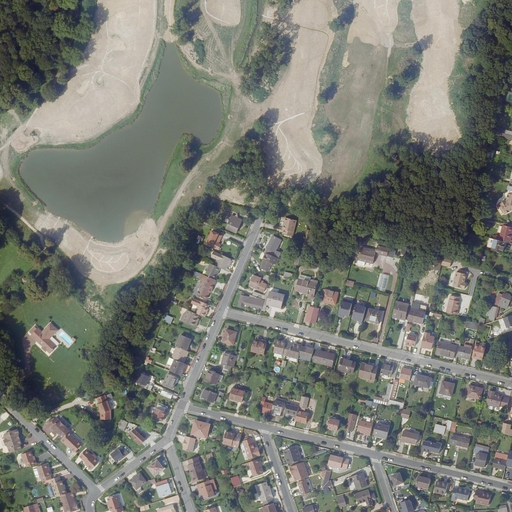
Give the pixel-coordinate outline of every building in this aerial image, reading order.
[(511,192),(511,193),(509,201),(508,200),(503,203),(504,205),(500,207),(504,214),(508,211),(509,213),(511,210),(511,192)] [(241,233),(247,219),(237,215),(231,228),(241,233)] [(288,233),(299,236),(302,220),(290,217),(288,228),(289,229),(288,233)] [(508,241),(510,242),(511,242),(511,237),(511,226),(506,225),(505,225),(502,236),(498,234),(497,238),(501,240),(504,240),(508,241)] [(218,230),(216,235),(225,239),(227,234),(218,230)] [(277,234),(270,252),(271,252),(279,255),(287,238),(277,234)] [(226,243),(223,242),(225,239),(216,235),(212,243),(223,248),(226,243)] [(508,241),(504,240),(501,240),(497,238),(492,237),(490,246),(495,247),(494,250),(505,253),(507,247),(508,241)] [(306,255),(311,256),(315,244),(309,242),(306,255)] [(379,250),(365,246),(362,258),(377,262),(379,254),(390,256),(392,249),(380,246),(379,250)] [(230,269),(235,258),(218,249),(215,256),(222,260),(220,265),(225,267),(230,269)] [(277,261),(281,263),(284,257),(279,255),(271,252),(268,257),(269,258),(265,266),(273,269),(277,261)] [(447,256),(445,264),(453,266),(455,258),(447,256)] [(446,259),(440,258),(438,269),(443,270),(446,259)] [(222,274),(225,267),(220,265),(215,263),(210,274),(219,278),(221,274),(222,274)] [(456,285),(468,288),(469,282),(467,282),(470,274),(460,271),(456,285)] [(206,283),(201,294),(210,298),(211,295),(213,295),(214,292),(216,288),(217,289),(219,284),(218,283),(220,279),(219,278),(210,274),(209,273),(206,278),(204,282),(206,283)] [(268,279),(265,278),(266,276),(258,274),(255,284),(269,290),(271,283),(267,281),(268,279)] [(389,291),(392,278),(385,276),(382,289),(389,291)] [(300,292),(317,297),(322,280),(318,279),(317,281),(315,280),(304,278),(303,278),(300,292)] [(339,304),(343,292),(328,288),(325,300),(339,304)] [(278,302),(280,303),(283,293),(275,291),(273,299),(272,303),(277,304),(278,302)] [(269,299),(269,298),(255,293),(254,295),(246,294),(243,304),(248,306),(249,303),(267,307),(269,299)] [(283,293),(280,303),(287,304),(289,294),(283,293)] [(511,301),(511,294),(511,295),(508,293),(507,293),(506,294),(502,293),(499,299),(503,301),(502,304),(510,307),(511,301)] [(463,297),(454,295),(450,312),(460,314),(463,301),(462,301),(463,297)] [(200,312),(204,313),(210,316),(213,308),(214,304),(199,297),(197,302),(203,304),(200,312)] [(356,301),(346,298),(342,316),(346,317),(347,315),(353,316),(356,301)] [(408,318),(412,319),(415,307),(416,304),(402,301),(397,317),(407,320),(408,318)] [(431,306),(416,303),(416,304),(415,307),(412,319),(427,323),(431,306)] [(370,306),(359,304),(356,319),(366,321),(370,306)] [(310,320),(315,321),(318,306),(314,305),(310,320)] [(501,315),(502,306),(497,306),(495,305),(494,314),(501,315)] [(323,307),(318,306),(315,321),(319,322),(323,307)] [(202,322),(200,321),(202,317),(204,313),(200,312),(192,308),(190,313),(188,312),(186,319),(200,325),(202,322)] [(371,321),(383,325),(386,312),(374,309),(371,321)] [(181,318),(170,313),(168,319),(178,323),(181,318)] [(506,328),(511,326),(511,314),(503,318),(506,328)] [(482,323),(470,320),(468,326),(480,329),(482,323)] [(58,332),(50,324),(42,332),(38,329),(29,338),(36,344),(37,343),(42,348),(41,349),(45,353),(46,352),(50,355),(57,347),(50,340),(58,332)] [(228,341),(238,344),(241,331),(231,329),(228,341)] [(429,348),(435,349),(439,334),(428,331),(424,347),(429,348)] [(418,346),(421,336),(412,333),(409,344),(413,345),(413,344),(418,346)] [(186,334),(181,345),(182,345),(191,350),(196,339),(186,334)] [(295,343),(282,339),(279,352),(292,355),(295,343)] [(269,354),(271,343),(259,340),(256,351),(269,354)] [(460,358),(461,356),(463,346),(443,341),(440,353),(460,358)] [(304,358),(305,354),(307,346),(295,343),(292,355),(304,358)] [(305,354),(316,357),(319,347),(307,344),(307,346),(305,354)] [(180,358),(189,362),(194,351),(191,350),(182,345),(177,357),(180,358)] [(486,358),(489,347),(479,345),(476,357),(480,358),(480,357),(486,358)] [(464,346),(463,346),(461,356),(473,360),(475,349),(464,346)] [(339,355),(326,351),(327,350),(322,349),(318,360),(331,364),(331,362),(337,364),(339,355)] [(235,374),(237,366),(239,354),(230,352),(227,364),(230,365),(227,371),(235,374)] [(175,356),(171,368),(175,370),(180,358),(177,357),(175,356)] [(344,356),(340,371),(345,372),(349,374),(350,371),(343,370),(346,359),(353,360),(354,358),(351,358),(344,356)] [(175,370),(186,375),(191,363),(189,362),(180,358),(175,370)] [(356,373),(359,362),(353,360),(346,359),(343,370),(350,371),(356,373)] [(389,374),(390,374),(393,361),(388,360),(384,374),(386,375),(387,374),(389,374)] [(395,376),(398,363),(393,361),(390,374),(389,374),(395,376)] [(379,379),(382,367),(370,364),(367,363),(364,375),(379,379)] [(414,380),(416,370),(406,368),(404,377),(409,379),(414,380)] [(210,379),(220,382),(224,373),(214,369),(210,379)] [(178,388),(183,377),(173,372),(168,383),(178,388)] [(152,384),(153,382),(155,376),(149,373),(147,376),(150,377),(147,383),(152,384)] [(433,388),(436,378),(428,375),(427,377),(420,374),(417,384),(433,388)] [(156,389),(158,384),(153,382),(152,384),(147,383),(150,377),(147,376),(144,375),(141,382),(156,389)] [(454,394),(443,391),(445,379),(443,379),(439,393),(454,397),(454,394)] [(445,379),(443,391),(454,394),(457,382),(445,379)] [(394,397),(396,390),(397,385),(393,384),(390,396),(387,395),(386,398),(384,397),(383,402),(392,405),(393,400),(394,397)] [(470,395),(483,399),(486,388),(472,384),(470,395)] [(207,396),(212,398),(215,389),(210,387),(207,396)] [(248,401),(250,395),(251,391),(238,387),(235,397),(248,401)] [(219,401),(222,392),(215,389),(212,398),(219,401)] [(489,404),(502,407),(503,406),(510,408),(511,398),(505,397),(505,396),(497,394),(498,392),(492,390),(489,404)] [(107,411),(105,411),(105,416),(115,418),(117,409),(109,392),(101,396),(103,401),(102,402),(105,406),(107,411)] [(268,411),(276,413),(279,403),(270,401),(271,396),(268,396),(266,404),(269,404),(268,411)] [(311,406),(313,400),(306,398),(305,404),(311,406)] [(280,400),(279,403),(276,413),(281,414),(282,409),(286,410),(289,402),(280,400)] [(159,416),(167,420),(173,405),(164,401),(159,416)] [(290,412),(302,415),(303,410),(304,406),(292,403),(290,412)] [(414,410),(407,408),(405,416),(412,418),(414,410)] [(311,422),(314,412),(303,410),(302,415),(301,419),(311,422)] [(4,420),(9,415),(6,412),(1,417),(4,420)] [(357,427),(360,414),(354,413),(351,428),(353,428),(354,427),(357,427)] [(52,425),(58,430),(59,428),(62,431),(68,436),(74,430),(75,428),(70,423),(70,422),(67,419),(66,420),(61,415),(59,417),(58,416),(53,418),(56,421),(54,423),(52,425)] [(133,421),(125,417),(123,424),(129,429),(133,421)] [(335,417),(333,427),(342,430),(344,420),(335,417)] [(199,426),(201,426),(198,437),(201,437),(204,438),(205,435),(211,436),(214,424),(200,420),(199,426)] [(375,434),(378,423),(365,420),(362,429),(371,431),(370,433),(375,434)] [(448,429),(452,430),(455,421),(451,420),(449,426),(438,424),(436,432),(447,434),(448,429)] [(378,434),(391,437),(394,426),(381,423),(378,434)] [(7,446),(9,451),(20,447),(19,442),(20,442),(17,432),(18,431),(17,427),(15,426),(4,430),(3,432),(4,435),(4,437),(3,439),(5,445),(7,446)] [(140,428),(136,432),(140,436),(147,442),(151,438),(140,428)] [(243,446),(246,433),(239,431),(238,433),(234,432),(234,430),(230,429),(227,442),(243,446)] [(68,436),(66,438),(72,443),(72,442),(75,444),(81,449),(87,442),(74,430),(68,436)] [(422,434),(407,430),(405,440),(409,441),(420,443),(422,434)] [(459,444),(471,447),(473,439),(455,434),(452,443),(459,445),(459,444)] [(197,451),(201,437),(198,437),(197,436),(190,435),(189,441),(190,442),(189,445),(188,448),(197,451)] [(260,446),(259,447),(256,437),(247,440),(253,458),(265,455),(263,449),(261,449),(260,446)] [(433,450),(442,453),(444,443),(440,442),(440,444),(427,441),(426,446),(434,449),(433,450)] [(491,460),(489,460),(492,449),(479,445),(478,451),(481,452),(478,464),(487,466),(488,463),(490,464),(491,460)] [(97,452),(91,446),(84,453),(90,459),(93,462),(93,463),(97,467),(102,461),(103,458),(100,455),(101,454),(98,451),(97,452)] [(294,463),(306,459),(301,446),(288,450),(290,456),(291,456),(294,463)] [(127,457),(134,452),(130,447),(126,450),(124,447),(116,453),(122,460),(126,456),(127,457)] [(22,467),(32,464),(31,460),(30,460),(28,456),(27,451),(17,454),(20,464),(21,463),(22,467)] [(499,452),(496,466),(508,469),(510,462),(511,455),(499,452)] [(353,458),(334,454),(332,464),(345,467),(351,468),(353,458)] [(198,482),(209,478),(203,461),(204,461),(203,457),(194,460),(195,464),(192,465),(198,482)] [(160,474),(169,467),(163,459),(154,466),(160,474)] [(264,464),(265,463),(263,459),(252,463),(257,477),(267,473),(264,464)] [(300,472),(303,479),(317,474),(311,460),(296,465),(298,470),(299,470),(300,472)] [(47,480),(49,479),(47,476),(48,475),(44,464),(34,467),(34,469),(37,479),(38,479),(39,482),(47,480)] [(142,488),(152,482),(147,473),(136,479),(142,488)] [(357,482),(360,489),(370,485),(366,473),(353,477),(355,483),(357,482)] [(399,486),(407,483),(404,473),(396,476),(399,486)] [(239,487),(246,485),(242,476),(235,478),(239,487)] [(420,484),(432,487),(434,479),(422,476),(420,484)] [(53,498),(64,495),(62,489),(61,489),(60,486),(59,482),(58,482),(56,477),(49,479),(47,480),(53,498)] [(171,477),(161,481),(160,481),(165,495),(176,491),(171,477)] [(218,490),(221,489),(217,479),(203,484),(205,488),(203,489),(204,495),(207,494),(209,499),(219,496),(218,490)] [(303,482),(307,494),(315,491),(310,479),(303,482)] [(439,491),(449,493),(452,483),(441,480),(439,491)] [(261,484),(264,493),(273,490),(271,481),(261,484)] [(53,498),(48,484),(45,486),(44,487),(47,498),(49,499),(53,498)] [(460,489),(457,488),(455,500),(458,501),(459,497),(471,500),(473,490),(464,488),(464,490),(460,489)] [(376,493),(373,494),(372,489),(359,493),(362,503),(370,501),(371,506),(376,504),(375,499),(378,498),(376,493)] [(239,492),(240,495),(241,499),(247,497),(245,490),(239,492)] [(273,490),(264,493),(267,502),(278,498),(275,490),(273,490)] [(492,505),(495,494),(480,490),(477,499),(480,500),(480,502),(492,505)] [(79,495),(77,491),(65,494),(70,511),(74,511),(83,509),(81,504),(80,504),(77,496),(79,495)] [(118,508),(119,511),(126,510),(130,509),(129,505),(127,505),(123,493),(114,496),(116,503),(115,503),(117,509),(118,508)] [(183,493),(178,495),(167,498),(168,503),(184,497),(183,493)] [(340,496),(341,497),(344,507),(350,505),(346,493),(340,496)] [(405,502),(407,511),(411,511),(418,510),(416,503),(414,499),(405,502)] [(43,507),(41,502),(35,503),(28,506),(30,511),(45,511),(44,507),(43,507)] [(269,511),(281,511),(283,511),(281,508),(280,508),(278,503),(267,506),(269,511)]
